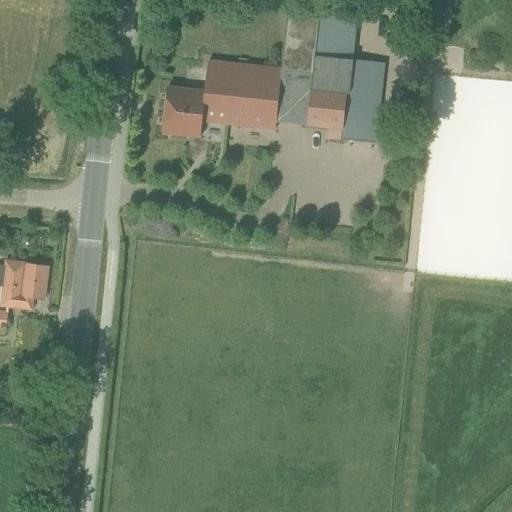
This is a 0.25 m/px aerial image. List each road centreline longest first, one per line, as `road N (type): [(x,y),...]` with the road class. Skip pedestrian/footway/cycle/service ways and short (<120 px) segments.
road 1 (tertiary): [(61,511),(93,204)]
road 2 (tertiary): [(93,204),(117,0)]
